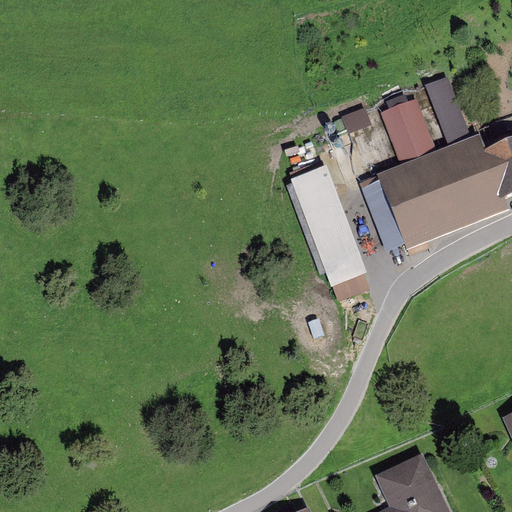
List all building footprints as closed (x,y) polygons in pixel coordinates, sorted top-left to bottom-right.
[(449,76),(428,84),(451,142),(472,134),(449,76)] [(382,115),(402,169),(437,155),(417,102),(382,115)] [(402,169),(377,179),(406,254),(510,214),(506,204),(511,201),(511,145),(510,146),(503,130),(437,155),(402,169)] [(327,170),(292,183),(332,290),(367,277),(327,170)] [(511,417),(503,422),(511,440),(511,417)] [(376,479),(390,510),(385,511),(448,511),(423,458),(376,479)]
